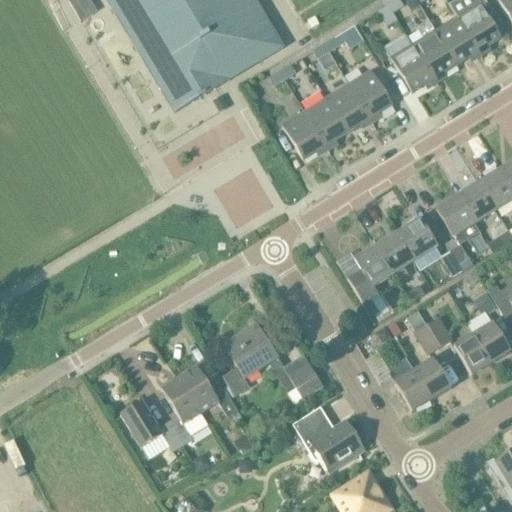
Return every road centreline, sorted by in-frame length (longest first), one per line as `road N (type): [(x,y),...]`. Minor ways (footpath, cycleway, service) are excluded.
road 1 (residential): [(270,245),(511,95)]
road 2 (residential): [(410,474),(270,245)]
road 3 (residential): [(62,367),(270,245)]
